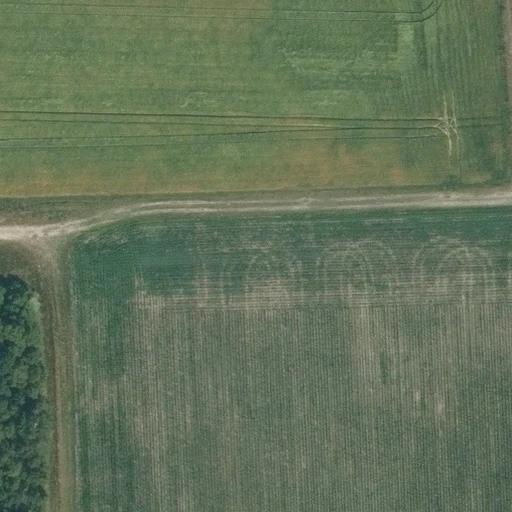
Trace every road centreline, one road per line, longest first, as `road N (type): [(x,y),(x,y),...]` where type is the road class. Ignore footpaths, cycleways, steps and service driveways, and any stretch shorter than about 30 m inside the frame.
road 1 (track): [(68,238),(511,221)]
road 2 (track): [(88,511),(68,238)]
